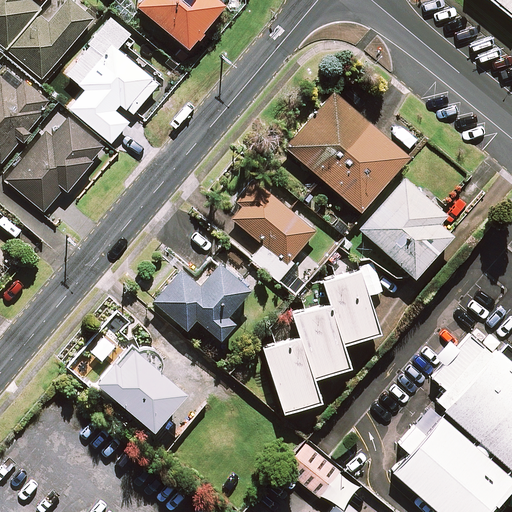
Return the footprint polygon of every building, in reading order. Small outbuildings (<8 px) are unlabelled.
[(35,12),(40,6),(32,0),(0,0),(0,44),(40,79),(91,18),(69,0),(62,0),(45,20),(35,12)] [(221,3),(218,0),(135,0),(133,3),(185,46),(221,3)] [(126,32),(106,16),(84,42),(87,45),(64,73),(87,91),(72,110),(111,142),(124,127),(108,114),(118,102),(131,113),(157,80),(115,46),(126,32)] [(0,161),(19,140),(22,142),(31,132),(28,129),(50,103),(7,66),(0,74),(0,161)] [(406,154),(330,89),(282,145),(358,210),(406,154)] [(102,145),(67,115),(59,124),(53,120),(4,178),(42,210),(62,187),(65,189),(102,145)] [(442,213),(402,177),(357,228),(411,276),(449,233),(435,221),(442,213)] [(313,230),(252,179),(235,199),(240,203),(230,216),(285,263),(313,230)] [(247,287),(217,261),(197,283),(180,268),(152,300),(184,328),(193,317),(217,338),(233,321),(224,314),(247,287)] [(375,329),(356,266),(319,278),(326,301),(289,312),(296,335),(260,346),(279,409),(316,397),(309,375),(346,363),(338,340),(375,329)] [(498,348),(489,339),(485,344),(472,332),(461,345),(452,337),(437,353),(447,361),(435,375),(448,386),(439,397),(449,406),(444,412),(511,472),(511,347),(504,340),(498,348)] [(180,388),(127,341),(95,379),(148,425),(180,388)] [(488,511),(511,485),(511,472),(444,412),(427,431),(417,422),(401,441),(411,450),(395,468),(444,511),(488,511)] [(338,470),(304,442),(283,468),(317,496),(338,470)] [(352,511),(337,499),(325,511),(352,511)]
